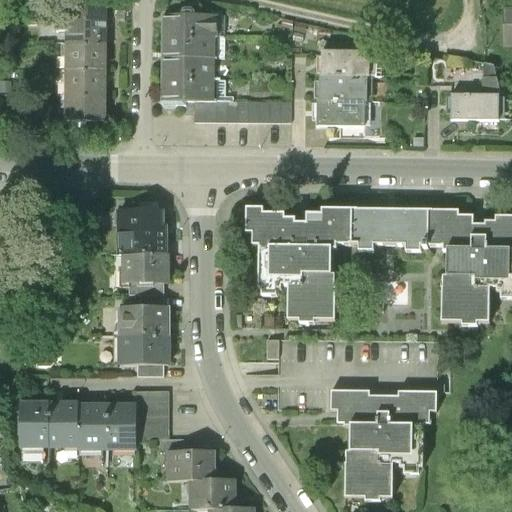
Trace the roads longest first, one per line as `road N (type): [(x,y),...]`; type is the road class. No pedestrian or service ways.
road 1 (unclassified): [(203,170),(206,358),(221,397),(294,511)]
road 2 (tertiary): [(203,170),(511,174)]
road 3 (track): [(467,0),(464,33),(434,45),(221,0)]
road 4 (residential): [(140,169),(144,0)]
road 5 (tertiary): [(0,165),(140,169)]
